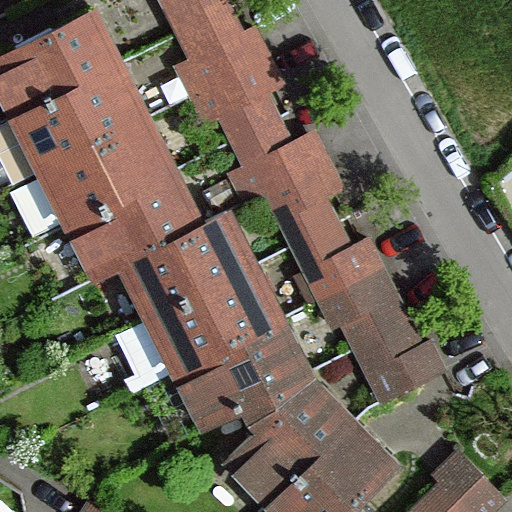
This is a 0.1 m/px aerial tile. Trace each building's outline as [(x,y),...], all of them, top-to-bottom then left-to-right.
[(248,31),(232,0),(184,0),(175,5),(200,55),(248,31)] [(121,66),(95,11),(0,58),(0,74),(21,116),(121,66)] [(271,56),(256,27),(248,31),(200,55),(182,64),(197,94),(271,56)] [(285,84),(271,56),(197,94),(210,122),(222,116),(272,91),(285,84)] [(149,119),(121,66),(21,116),(46,170),(149,119)] [(297,140),(272,91),(222,116),(247,166),(297,140)] [(0,167),(9,187),(46,170),(21,116),(0,126),(0,167)] [(176,172),(149,119),(46,170),(73,224),(176,172)] [(323,162),(309,134),(297,140),(247,166),(236,172),(250,200),(274,187),(323,162)] [(329,159),(323,162),(274,187),(290,216),(330,195),(344,189),(329,159)] [(202,224),(176,172),(73,224),(101,277),(127,264),(202,224)] [(355,245),(330,195),(290,216),(314,265),(355,245)] [(228,210),(202,224),(127,264),(154,317),(256,266),(228,210)] [(384,266),(370,238),(355,245),(314,265),(329,294),(384,266)] [(283,319),(256,266),(154,317),(181,370),(283,319)] [(399,296),(384,266),(329,294),(344,324),(399,296)] [(425,344),(399,296),(344,324),(372,371),(425,344)] [(181,370),(154,317),(122,333),(148,385),(181,370)] [(310,373),(283,319),(181,370),(208,426),(248,406),(275,392),(310,373)] [(448,370),(433,340),(425,344),(372,371),(387,401),(448,370)] [(314,381),(310,373),(275,392),(283,407),(260,429),(231,457),(273,502),(356,423),(314,381)] [(275,392),(248,406),(260,429),(283,407),(275,392)] [(351,511),(399,466),(356,423),(273,502),(283,511),(351,511)] [(439,477),(446,483),(477,511),(491,511),(506,498),(462,453),(439,477)] [(477,511),(446,483),(416,511),(477,511)]
